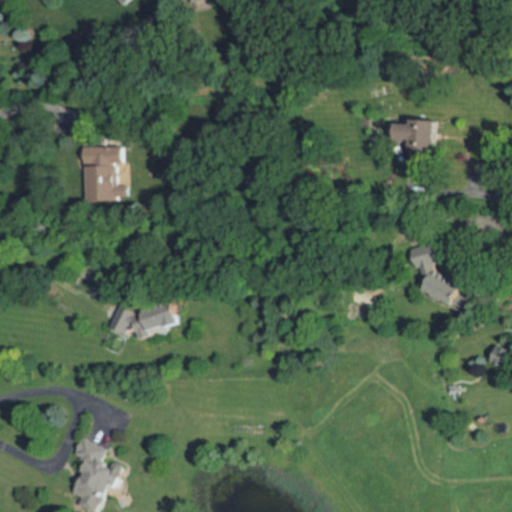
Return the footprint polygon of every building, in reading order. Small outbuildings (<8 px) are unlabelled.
[(434,166),(434,121),(412,121),(412,166),(434,166)] [(86,201),(124,200),(122,146),(85,147),(86,201)] [(470,294),(436,282),(432,294),(466,306),(470,294)] [(140,312),(126,306),(121,307),(112,327),(143,340),(183,330),(186,322),(181,302),(140,312)] [(95,511),(102,511),(132,464),(89,437),(78,454),(96,465),(78,492),(87,498),(83,504),(95,511)]
